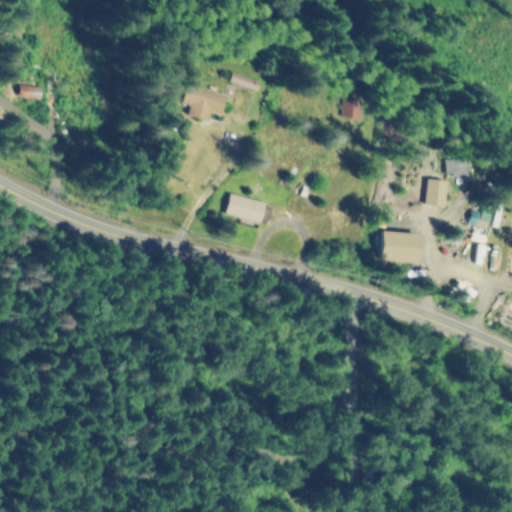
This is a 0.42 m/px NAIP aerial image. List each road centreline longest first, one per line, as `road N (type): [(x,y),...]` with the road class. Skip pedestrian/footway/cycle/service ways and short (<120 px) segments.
road 1 (tertiary): [(511,357),(348,289),(104,229),(0,176)]
road 2 (residential): [(356,511),(348,289)]
